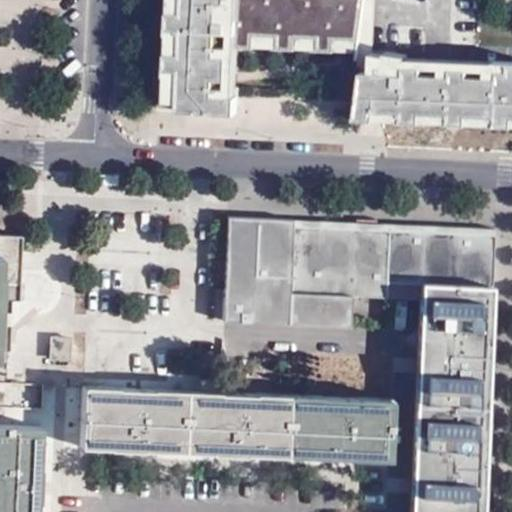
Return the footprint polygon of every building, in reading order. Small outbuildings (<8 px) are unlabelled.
[(165,0),(160,104),(236,108),(240,44),(242,0),(165,0)] [(364,0),(242,0),(240,44),(253,44),(363,49),(364,0)] [(363,49),(359,113),(511,122),(511,58),(379,50),(363,49)] [(243,242),(211,209),(203,209),(200,282),(217,283),(216,314),(227,315),(270,316),(318,318),(309,308),(270,269),(243,242)] [(487,219),(211,209),(243,242),(270,269),(309,308),(318,318),(343,319),(385,320),(386,289),(412,290),(412,274),(485,277),(487,219)] [(11,296),(12,279),(14,232),(0,231),(0,346),(1,347),(2,325),(3,296),(11,296)] [(31,280),(12,279),(11,296),(3,296),(2,325),(30,301),(31,280)] [(414,342),(412,401),(484,404),(488,284),(416,281),(414,342)] [(60,333),(41,333),(41,354),(59,354),(60,333)] [(77,385),(74,446),(126,448),(178,450),(180,390),(77,385)] [(180,390),(178,450),(233,452),(281,454),(284,394),(180,390)] [(284,394),(281,454),(336,457),(389,458),(391,398),(284,394)] [(480,511),(484,404),(412,401),(409,476),(407,511),(480,511)] [(0,511),(30,511),(31,479),(33,421),(0,419),(0,511)]
